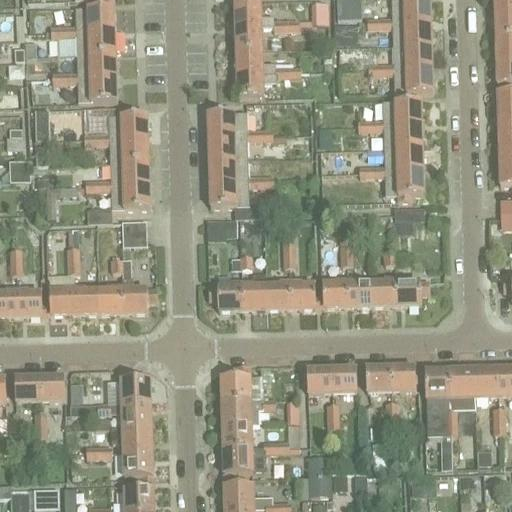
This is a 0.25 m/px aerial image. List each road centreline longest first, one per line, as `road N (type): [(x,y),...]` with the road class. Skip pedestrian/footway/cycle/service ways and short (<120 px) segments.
road 1 (residential): [(183,353),(174,0)]
road 2 (residential): [(472,344),(465,0)]
road 3 (residential): [(183,353),(472,344)]
road 4 (residential): [(0,358),(183,353)]
road 5 (residential): [(189,511),(183,353)]
